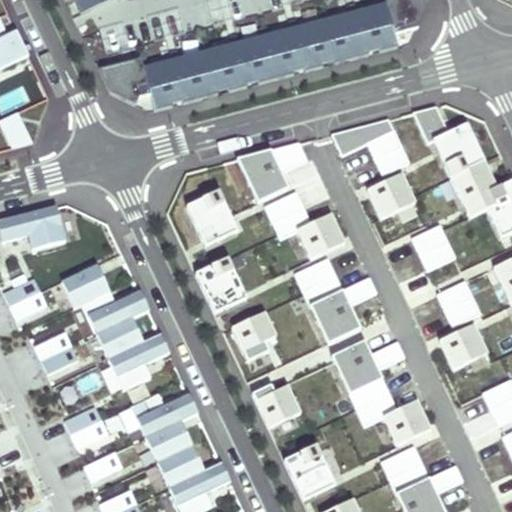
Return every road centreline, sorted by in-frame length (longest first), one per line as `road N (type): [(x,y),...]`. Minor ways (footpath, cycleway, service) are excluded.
road 1 (residential): [(305,105),(487,511)]
road 2 (residential): [(110,158),(275,511)]
road 3 (residential): [(305,105),(110,158)]
road 4 (residential): [(488,57),(305,105)]
road 5 (residential): [(32,0),(110,158)]
road 6 (residential): [(66,511),(0,365)]
